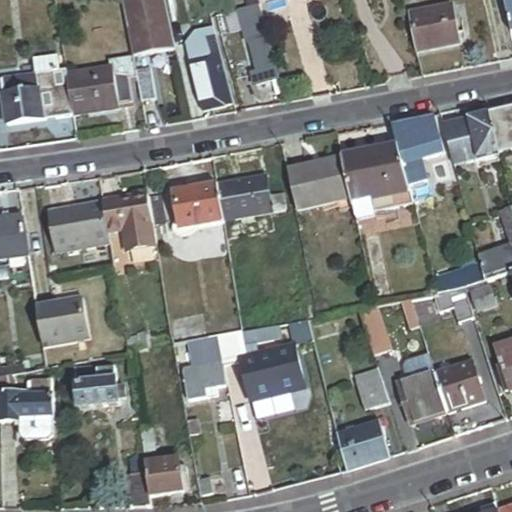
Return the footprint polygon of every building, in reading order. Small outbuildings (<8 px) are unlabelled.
[(165,0),(127,0),(124,1),(135,60),(178,53),(165,0)] [(267,27),(261,5),(240,11),(245,28),(249,32),(251,31),(267,27)] [(461,45),(454,7),(413,15),(421,53),(461,45)] [(216,38),(218,37),(215,27),(198,32),(201,41),(189,44),(190,46),(212,41),(210,34),(215,33),(216,38)] [(263,84),(281,79),(267,27),(251,31),(254,42),(252,43),(260,72),(262,82),(263,84)] [(207,112),(235,105),(218,37),(216,38),(215,33),(210,34),(212,41),(190,46),(207,112)] [(37,79),(61,75),(58,59),(34,63),(37,79)] [(138,74),(136,64),(115,68),(115,70),(117,81),(129,78),(130,83),(139,82),(138,74)] [(69,78),(76,118),(122,110),(121,109),(121,106),(117,81),(115,70),(69,78)] [(153,71),(138,74),(139,82),(144,105),(159,102),(153,71)] [(46,123),(76,118),(69,78),(68,74),(61,75),(37,79),(2,84),(4,98),(41,92),(46,123)] [(117,81),(121,106),(133,103),(130,83),(129,78),(117,81)] [(9,129),(46,123),(41,92),(4,98),(9,129)] [(511,110),(490,116),(501,158),(511,154),(511,110)] [(501,158),(490,116),(469,121),(480,163),(489,161),(501,158)] [(480,163),(469,121),(460,124),(466,147),(452,150),(457,169),(480,163)] [(437,123),(421,126),(425,139),(440,135),(437,123)] [(460,124),(446,127),(452,150),(466,147),(460,124)] [(421,126),(394,131),(399,149),(405,168),(422,163),(446,156),(440,135),(425,139),(421,126)] [(373,205),(412,197),(410,188),(405,168),(399,149),(343,161),(353,202),(354,209),(373,205)] [(490,166),(503,163),(501,158),(489,161),(490,166)] [(353,202),(343,161),(289,172),(297,212),(353,202)] [(405,168),(410,188),(427,183),(422,163),(405,168)] [(268,179),(220,187),(226,224),(274,216),(271,200),(268,179)] [(226,224),(220,187),(176,195),(182,233),(226,225),(226,224)] [(151,200),(150,193),(136,196),(136,202),(151,200)] [(271,200),(274,216),(287,214),(284,198),(271,200)] [(111,237),(124,235),(155,230),(151,200),(136,202),(106,207),(111,237)] [(354,209),(357,220),(358,223),(362,226),(376,222),(373,205),(354,209)] [(111,237),(106,207),(49,216),(54,246),(111,237)] [(0,263),(30,261),(24,219),(0,221),(0,263)] [(511,276),(511,221),(507,223),(511,240),(511,247),(488,257),(497,282),(511,276)] [(128,257),(159,252),(155,230),(124,235),(128,257)] [(497,282),(488,257),(481,260),(483,269),(487,284),(488,285),(497,282)] [(468,290),(487,284),(483,269),(436,280),(440,296),(468,290)] [(491,288),(471,295),(478,316),(498,309),(491,288)] [(478,321),(468,290),(440,296),(435,297),(442,316),(456,312),(461,326),(478,321)] [(39,309),(45,352),(91,345),(85,303),(39,309)] [(422,330),(413,303),(403,305),(412,333),(422,330)] [(392,349),(378,309),(363,312),(378,354),(392,349)] [(248,348),(283,341),(280,327),(246,334),(248,348)] [(248,348),(246,334),(221,339),(225,360),(250,355),(248,348)] [(225,360),(221,339),(175,347),(178,360),(212,354),(214,367),(226,364),(225,360)] [(511,343),(498,348),(504,367),(511,392),(511,343)] [(297,348),(241,362),(252,403),(307,389),(297,348)] [(218,390),(230,387),(226,364),(214,367),(185,372),(192,403),(210,399),(209,392),(218,390)] [(437,377),(449,415),(486,403),(474,365),(437,377)] [(507,395),(511,393),(511,392),(504,367),(499,368),(507,395)] [(118,370),(97,372),(99,385),(119,383),(118,370)] [(79,387),(99,385),(97,372),(78,374),(79,387)] [(382,377),(380,372),(356,380),(358,385),(382,377)] [(413,426),(449,415),(437,377),(436,375),(400,386),(413,426)] [(368,413),(391,405),(382,377),(358,385),(368,413)] [(56,418),(54,382),(40,383),(40,393),(7,394),(7,400),(3,400),(3,424),(22,424),(23,434),(27,438),(52,437),(56,433),(55,418),(56,418)] [(119,383),(99,385),(79,387),(82,411),(121,407),(119,383)] [(219,398),(218,390),(209,392),(210,399),(219,398)] [(147,416),(140,417),(144,443),(156,441),(153,420),(148,421),(147,416)] [(188,424),(191,438),(199,437),(196,423),(188,424)] [(382,424),(339,437),(349,473),(393,459),(382,424)] [(144,443),(147,460),(159,458),(156,441),(144,443)] [(149,474),(152,494),(186,489),(183,469),(182,463),(181,455),(159,458),(147,460),(149,474)] [(147,460),(131,462),(133,477),(149,474),(147,460)] [(131,509),(154,508),(152,494),(149,474),(133,477),(127,477),(131,509)] [(212,481),(201,483),(204,499),(215,497),(212,481)]
